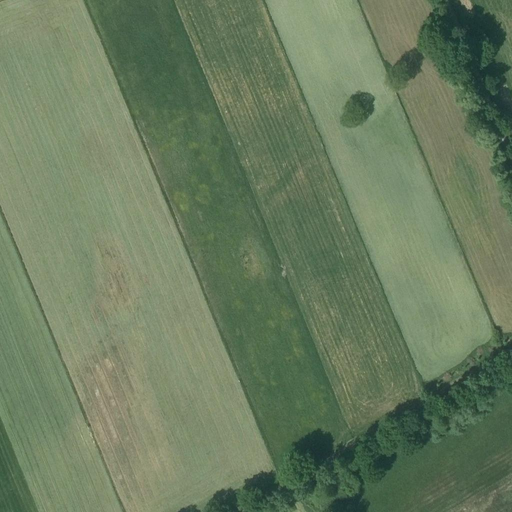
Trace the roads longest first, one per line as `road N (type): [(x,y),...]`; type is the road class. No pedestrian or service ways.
road 1 (track): [(511,350),(250,511)]
road 2 (track): [(511,157),(448,0)]
